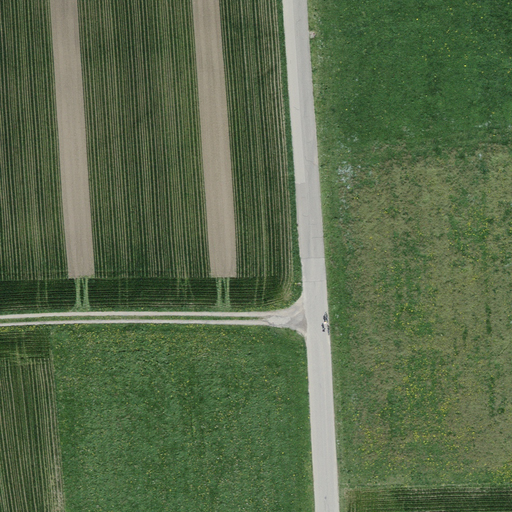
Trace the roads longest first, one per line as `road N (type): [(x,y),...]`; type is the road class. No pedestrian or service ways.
road 1 (unclassified): [(293,0),(327,511)]
road 2 (track): [(315,320),(0,321)]
